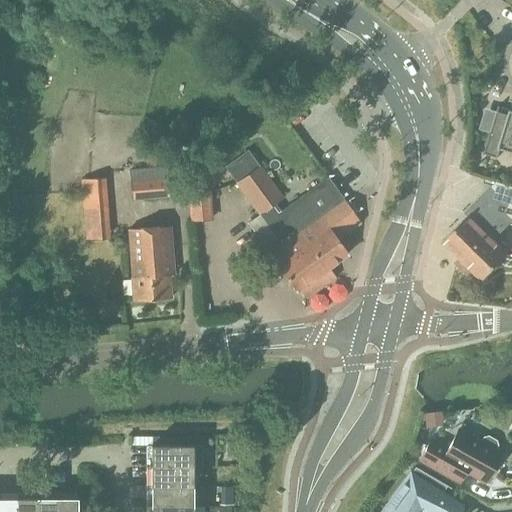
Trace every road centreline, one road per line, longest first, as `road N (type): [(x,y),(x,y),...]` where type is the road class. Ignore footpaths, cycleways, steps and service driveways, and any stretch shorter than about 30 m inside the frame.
road 1 (tertiary): [(380,331),(422,175),(422,123),(402,75),(300,0)]
road 2 (residential): [(0,368),(380,331)]
road 3 (tertiary): [(306,511),(359,401),(380,331)]
road 4 (residential): [(120,511),(118,465),(0,461)]
road 5 (residential): [(380,331),(511,319)]
